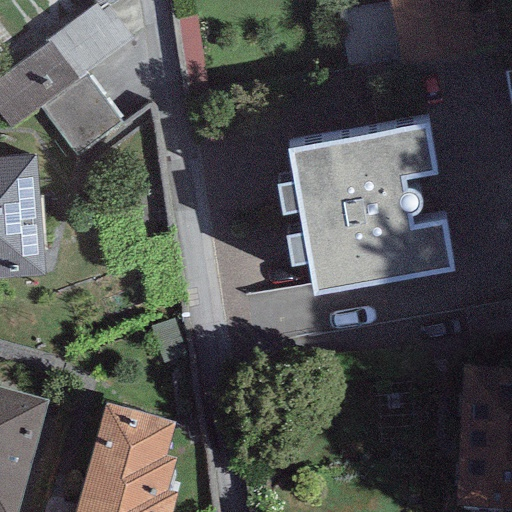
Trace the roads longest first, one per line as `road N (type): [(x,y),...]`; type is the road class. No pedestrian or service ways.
road 1 (residential): [(156,0),(212,511)]
road 2 (unknown): [(191,317),(465,282),(480,273),(485,254),(463,57)]
